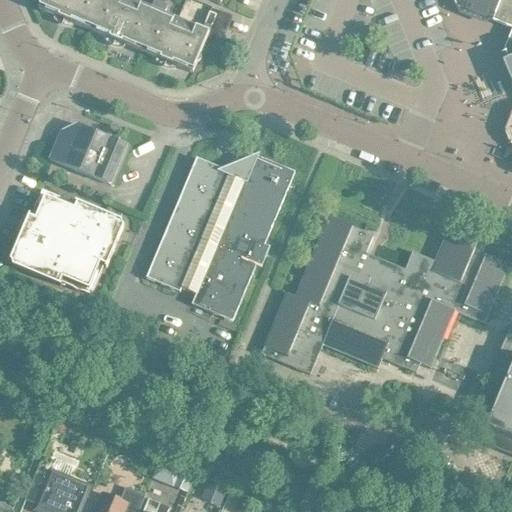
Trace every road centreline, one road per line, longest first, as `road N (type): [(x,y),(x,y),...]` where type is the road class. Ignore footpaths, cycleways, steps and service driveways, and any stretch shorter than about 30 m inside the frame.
road 1 (unknown): [(205,100),(126,296),(134,311),(204,338)]
road 2 (residential): [(248,94),(151,108),(40,60)]
road 3 (residential): [(351,0),(326,64),(427,106)]
road 4 (residential): [(406,153),(248,94)]
